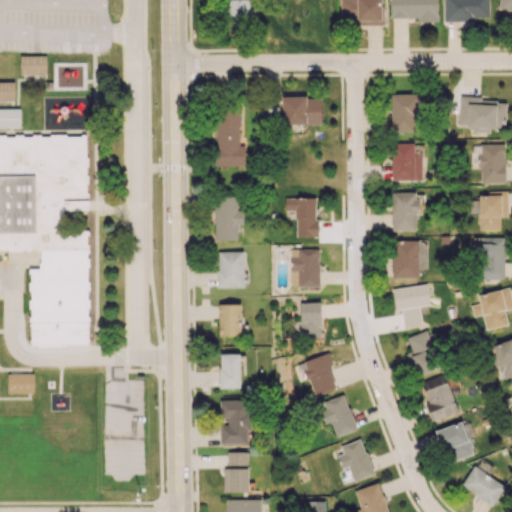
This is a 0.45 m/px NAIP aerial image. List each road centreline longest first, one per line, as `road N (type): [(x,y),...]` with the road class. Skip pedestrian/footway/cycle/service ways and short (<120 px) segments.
road 1 (tertiary): [(174,0),(177,511)]
road 2 (residential): [(355,69),(357,300),(389,408)]
road 3 (residential): [(460,69),(174,69)]
